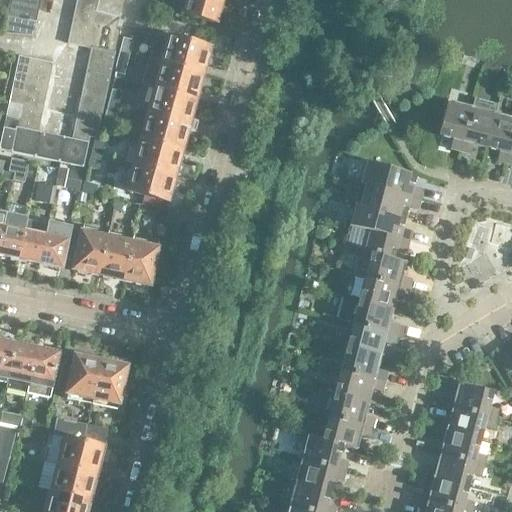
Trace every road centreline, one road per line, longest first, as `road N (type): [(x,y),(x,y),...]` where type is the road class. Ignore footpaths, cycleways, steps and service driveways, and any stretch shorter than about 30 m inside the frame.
road 1 (residential): [(179,335),(267,0)]
road 2 (residential): [(511,200),(476,190),(455,201),(440,255),(437,334)]
road 3 (residential): [(437,334),(394,472),(372,511)]
road 4 (residential): [(179,335),(0,296)]
road 5 (residential): [(132,511),(179,335)]
